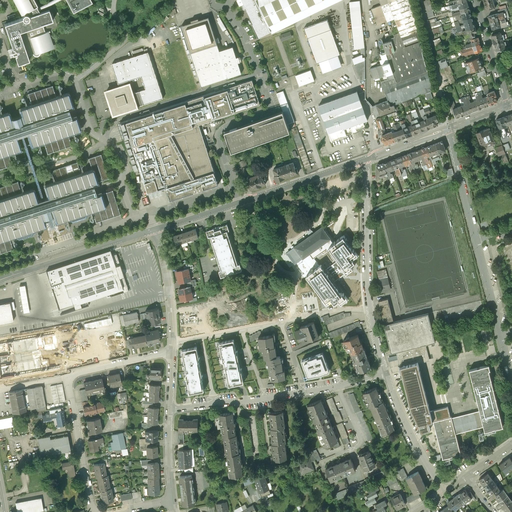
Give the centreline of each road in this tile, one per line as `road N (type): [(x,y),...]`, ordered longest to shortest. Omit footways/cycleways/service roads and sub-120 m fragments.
road 1 (residential): [(170,352),(70,376),(89,493),(101,511)]
road 2 (tertiary): [(153,228),(364,159)]
road 3 (tertiary): [(0,279),(153,228)]
road 4 (residential): [(364,159),(371,309)]
road 5 (residential): [(476,240),(511,383)]
road 6 (residential): [(385,372),(444,492)]
